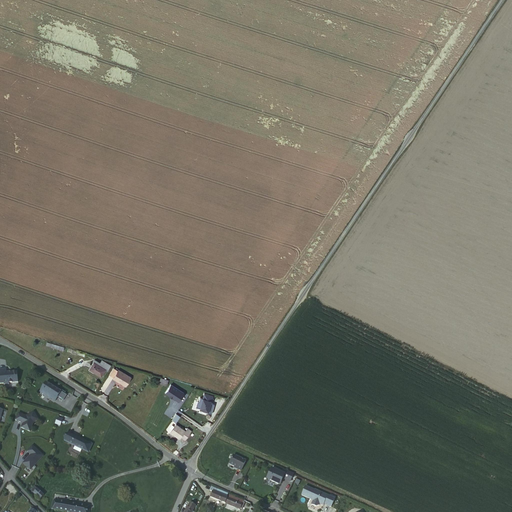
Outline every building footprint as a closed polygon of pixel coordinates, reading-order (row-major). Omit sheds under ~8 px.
[(64,345),(51,341),(49,346),(62,350),(64,345)] [(95,359),(94,361),(106,369),(105,370),(107,371),(111,365),(102,359),(100,362),(95,359)] [(106,369),(94,361),(89,368),(102,376),(105,370),(106,369)] [(114,376),(113,378),(127,385),(133,376),(119,368),(118,369),(114,366),(109,374),(114,376)] [(0,370),(0,379),(0,384),(4,384),(4,385),(9,385),(9,384),(18,383),(17,373),(12,373),(9,374),(9,373),(7,373),(6,370),(0,370)] [(107,395),(116,381),(108,376),(99,389),(107,395)] [(67,395),(45,382),(38,392),(61,405),(67,395)] [(175,382),(173,388),(181,391),(183,385),(175,382)] [(185,428),(176,421),(170,430),(179,437),(181,434),(185,428)] [(187,425),(185,428),(181,434),(185,438),(192,429),(187,425)] [(72,432),(68,440),(91,452),(95,443),(72,432)] [(245,460),(233,454),(229,463),(237,467),(236,469),(240,471),(245,460)] [(283,479),(290,482),(293,475),(271,466),(265,480),(280,486),(283,479)] [(45,496),(36,487),(32,490),(42,500),(45,496)] [(335,500),(315,491),(314,491),(305,487),(301,496),(309,500),(311,499),(313,500),(311,505),(315,508),(319,506),(319,505),(322,507),(323,505),(330,508),(335,500)] [(223,492),(218,489),(214,498),(229,504),(231,501),(229,500),(230,497),(222,494),(223,492)] [(231,501),(229,504),(243,509),(245,504),(239,502),(240,500),(232,497),(231,501)] [(87,511),(89,505),(54,501),(53,509),(77,511),(87,511)]
